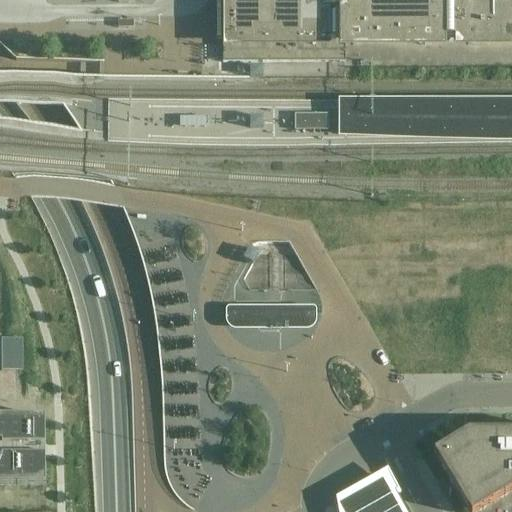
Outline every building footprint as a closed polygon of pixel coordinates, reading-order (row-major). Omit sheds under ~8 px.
[(222,42),(222,43),(222,47),(222,48),(222,51),(267,51),(268,64),(328,64),(344,63),(345,63),(345,48),(339,48),(339,42),(354,42),(354,45),(356,45),(356,42),(381,42),(425,42),(425,45),(428,45),(428,42),(466,42),(469,42),(469,44),(472,44),(472,42),(511,41),(511,0),(232,0),(232,33),(232,42),(222,42)] [(245,73),(258,73),(258,66),(258,60),(244,60),(244,67),(245,73)] [(511,96),(337,98),(337,134),(493,139),(511,139),(511,96)] [(232,109),(205,108),(205,121),(231,122),(232,109)] [(324,112),(291,111),(290,132),(324,132),(324,112)] [(246,128),(260,128),(260,122),(260,112),(246,112),(246,122),(246,128)] [(246,273),(261,249),(255,246),(250,243),(235,266),(241,270),(246,273)] [(230,313),(229,323),(232,325),(276,326),(314,326),(316,324),(316,313),(314,311),(276,311),(232,311),(230,313)] [(25,349),(7,349),(7,369),(25,369),(25,349)] [(0,488),(45,488),(45,420),(0,420),(0,488)] [(511,436),(468,437),(435,457),(469,511),(478,511),(511,492),(511,436)] [(406,511),(388,479),(339,507),(340,511),(406,511)]
